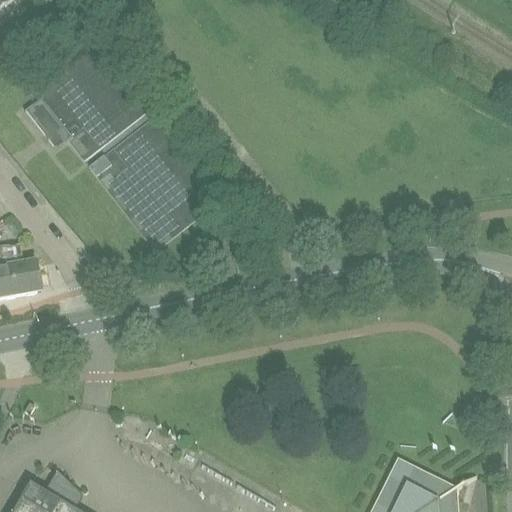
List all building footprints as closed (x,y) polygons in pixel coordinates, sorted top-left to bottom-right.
[(0,0),(0,12),(15,0),(0,0)] [(0,60),(10,53),(0,40),(0,60)] [(69,142),(38,103),(26,113),(57,151),(69,142)] [(113,167),(104,156),(89,168),(97,179),(113,167)] [(37,264),(25,266),(21,246),(0,249),(0,301),(42,294),(37,264)] [(458,511),(457,491),(399,462),(373,511),(458,511)] [(72,511),(31,487),(16,511),(72,511)]
